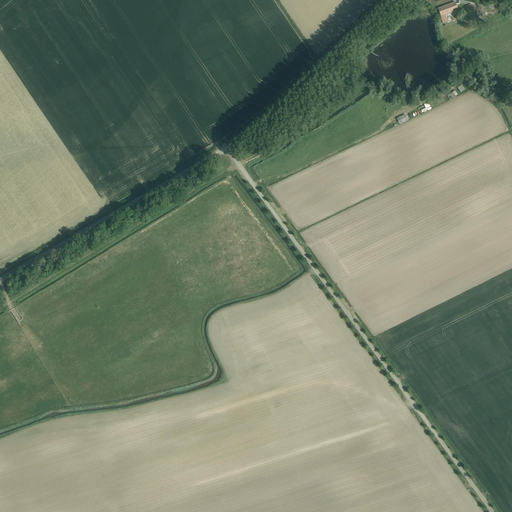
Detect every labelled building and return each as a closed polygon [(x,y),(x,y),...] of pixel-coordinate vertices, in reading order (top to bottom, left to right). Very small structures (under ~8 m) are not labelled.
[(455,2),(439,8),(441,16),(443,23),(448,22),(445,15),(451,13),(458,10),(457,8),(455,2)] [(489,16),(496,14),(495,10),(488,12),(487,10),(480,12),(476,13),(479,23),(490,20),(489,16)] [(461,85),(451,94),(455,98),(457,97),(456,95),(457,94),(457,95),(460,92),(461,92),(465,89),(461,85)] [(421,109),(422,111),(432,110),(430,102),(425,103),(426,108),(421,109)] [(396,119),(399,125),(408,120),(405,114),(396,119)]
